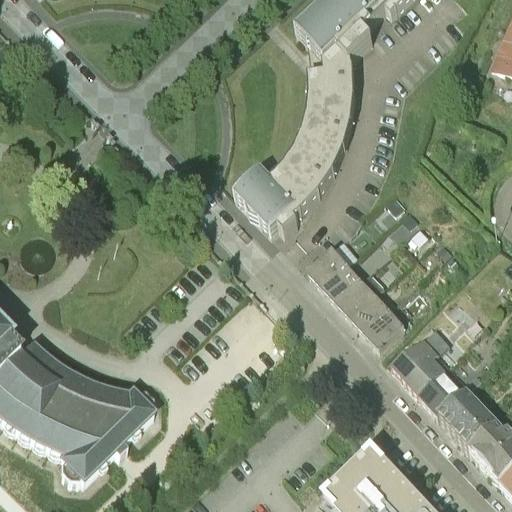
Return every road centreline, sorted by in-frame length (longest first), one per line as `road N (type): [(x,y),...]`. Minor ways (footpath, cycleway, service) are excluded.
road 1 (residential): [(485,511),(119,121)]
road 2 (residential): [(119,121),(247,0)]
road 3 (residential): [(119,121),(0,2)]
